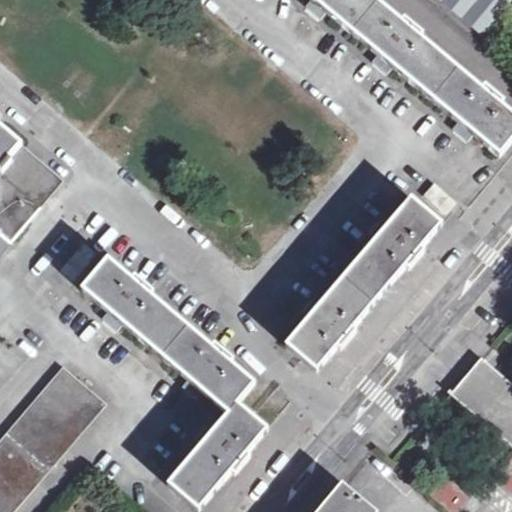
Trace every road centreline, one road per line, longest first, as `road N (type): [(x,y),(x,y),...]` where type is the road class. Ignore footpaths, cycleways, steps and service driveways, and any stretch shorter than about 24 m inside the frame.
road 1 (residential): [(228,0),(396,142),(258,303),(106,173)]
road 2 (unclassified): [(270,511),(511,237)]
road 3 (residential): [(106,173),(0,83)]
